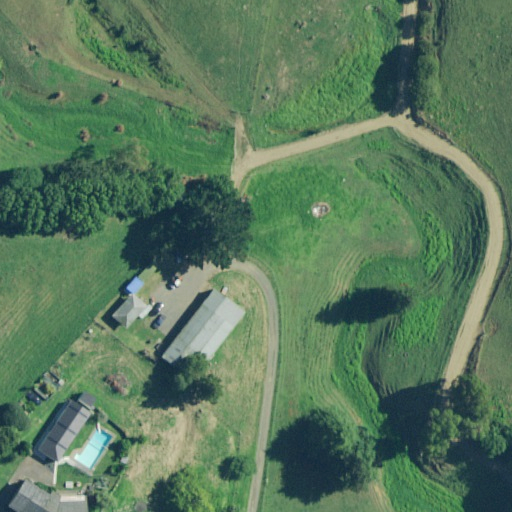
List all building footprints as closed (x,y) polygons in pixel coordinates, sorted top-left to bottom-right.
[(245,312),(214,289),(162,357),(192,381),(245,312)] [(149,306),(135,293),(114,316),(128,329),(149,306)] [(148,347),(137,338),(131,346),(142,355),(148,347)] [(93,414),(74,400),(39,449),(58,463),(93,414)] [(59,500),(25,478),(7,506),(15,511),(87,511),(87,498),(59,500)]
